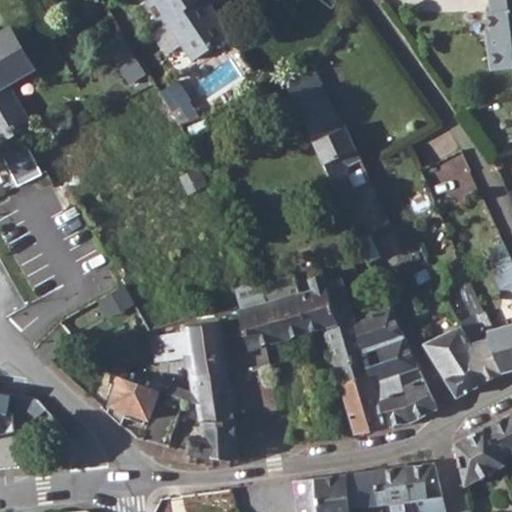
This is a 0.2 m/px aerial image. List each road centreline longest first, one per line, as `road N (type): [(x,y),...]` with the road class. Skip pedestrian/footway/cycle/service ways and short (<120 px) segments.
road 1 (unknown): [(317,53),(402,227),(406,321),(441,435)]
road 2 (secondary): [(441,435),(253,473),(110,484)]
road 3 (residential): [(110,484),(84,423),(0,326)]
